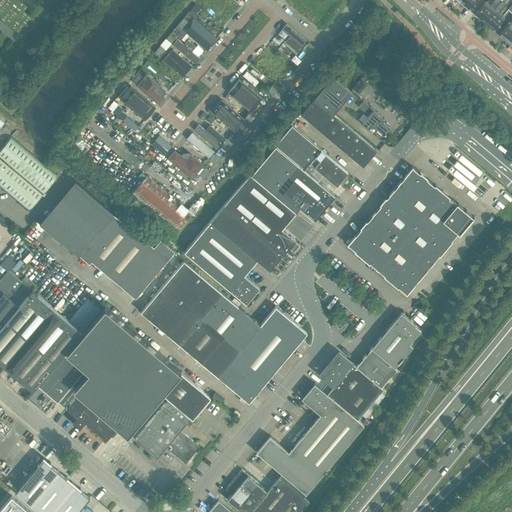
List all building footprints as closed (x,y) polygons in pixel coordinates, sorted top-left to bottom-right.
[(232,0),(242,8),(248,0),(232,0)] [(484,21),(501,1),(500,0),(494,0),(493,2),(495,4),(493,7),(485,0),(474,13),(484,21)] [(494,29),(504,16),(498,12),(505,4),(501,1),(484,21),(494,29)] [(381,17),(386,12),(381,8),(376,13),(381,17)] [(183,29),(189,22),(184,17),(178,24),(183,29)] [(193,19),(184,30),(207,49),(216,39),(193,19)] [(284,21),(275,32),(298,51),(307,41),(284,21)] [(509,42),(511,37),(511,25),(509,23),(499,34),(509,42)] [(171,43),(177,36),(172,31),(166,38),(171,43)] [(182,33),(173,44),(195,63),(204,53),(182,33)] [(308,53),(313,46),(308,42),(303,49),(308,53)] [(166,49),(161,45),(154,52),(159,56),(166,49)] [(170,47),(161,58),(184,77),(193,66),(170,47)] [(249,63),(240,74),(263,93),(272,82),(249,63)] [(145,74),(136,84),(159,103),(168,93),(145,74)] [(376,148),(334,113),(352,91),(332,75),(300,113),(362,165),(376,148)] [(237,80),(228,91),(251,110),(260,100),(237,80)] [(273,95),(278,88),(273,84),(267,91),(273,95)] [(130,88),(121,98),(144,118),(153,108),(130,88)] [(267,101),(264,98),(258,105),(261,108),(267,101)] [(389,125),(386,122),(385,123),(382,121),(384,119),(363,101),(358,107),(368,115),(361,123),(373,132),(375,129),(382,135),(384,134),(386,133),(387,133),(390,129),(389,127),(390,127),(389,126),(389,125)] [(223,102),(215,112),(234,128),(242,118),(223,102)] [(249,122),(255,115),(250,111),(244,118),(249,122)] [(203,118),(194,129),(217,148),(226,137),(203,118)] [(347,172),(291,125),(275,145),(304,169),(310,162),(336,185),(347,172)] [(191,132),(182,142),(205,162),(214,151),(191,132)] [(0,149),(0,186),(28,210),(57,175),(11,136),(0,149)] [(226,150),(232,143),(227,139),(221,146),(226,150)] [(334,195),(304,169),(275,145),(250,174),(295,212),(299,207),(314,219),(334,195)] [(180,146),(171,156),(193,176),(203,165),(180,146)] [(215,164),(221,157),(216,152),(210,160),(215,164)] [(203,178),(209,171),(204,166),(198,173),(203,178)] [(442,219),(456,203),(412,166),(347,243),(406,293),(457,231),(442,219)] [(250,173),(226,202),(283,253),(288,258),(300,244),(281,228),(295,212),(250,174),(250,173)] [(147,175),(130,194),(175,232),(192,212),(147,175)] [(80,254),(114,212),(75,180),(39,223),(78,255),(80,254)] [(269,270),(283,253),(226,202),(210,220),(257,259),(269,270)] [(459,233),(473,216),(458,203),(456,202),(456,203),(442,219),(457,231),(459,233)] [(122,285),(154,246),(114,212),(80,254),(89,262),(91,259),(122,285)] [(244,274),(257,259),(210,220),(184,251),(246,303),(259,287),(244,274)] [(164,330),(207,279),(183,260),(141,311),(164,330)] [(0,325),(31,290),(8,269),(0,279),(0,325)] [(179,343),(203,315),(222,292),(207,279),(164,330),(179,343)] [(31,290),(0,325),(0,362),(32,389),(37,383),(64,352),(81,332),(31,290)] [(260,324),(241,308),(222,292),(203,315),(226,334),(241,347),(260,324)] [(105,306),(66,351),(88,370),(73,387),(78,391),(79,392),(65,407),(77,417),(73,422),(79,428),(85,421),(106,438),(110,434),(112,436),(120,427),(127,433),(162,393),(180,371),(181,370),(128,326),(105,306)] [(262,385),(300,339),(307,332),(275,306),(260,324),(241,347),(231,359),(246,372),(262,385)] [(409,342),(421,328),(401,311),(371,347),(394,366),(412,345),(409,342)] [(202,362),(226,334),(203,315),(179,343),(202,362)] [(241,347),(226,334),(202,362),(217,375),(231,359),(241,347)] [(381,386),(396,368),(394,366),(371,347),(356,365),(381,386)] [(357,418),(383,388),(381,386),(356,365),(352,362),(338,350),(319,374),(333,385),(326,393),(357,418)] [(57,400),(84,369),(64,352),(37,383),(57,400)] [(233,388),(246,372),(231,359),(217,375),(233,388)] [(179,429),(190,416),(192,418),(210,397),(180,372),(162,394),(168,399),(138,434),(145,440),(144,442),(150,447),(152,445),(160,453),(168,443),(172,447),(170,450),(185,463),(188,459),(189,459),(190,458),(189,458),(199,446),(179,429)] [(248,401),(262,385),(246,372),(233,388),(248,401)] [(335,458),(364,424),(357,418),(326,393),(314,383),(301,397),(320,413),(304,432),(335,458)] [(319,477),(335,458),(304,432),(288,451),(269,435),(256,451),(262,456),(282,472),(306,493),(312,485),(319,477)] [(43,457),(15,491),(30,504),(59,470),(43,457)] [(242,511),(298,511),(309,499),(304,495),(306,493),(282,472),(267,490),(241,469),(227,485),(229,487),(227,490),(231,494),(227,499),(242,511)] [(59,470),(30,504),(39,511),(49,511),(74,483),(59,470)] [(74,483),(49,511),(76,511),(89,496),(74,483)] [(31,511),(11,495),(0,508),(0,511),(31,511)] [(233,511),(218,499),(209,510),(209,511),(233,511)]
